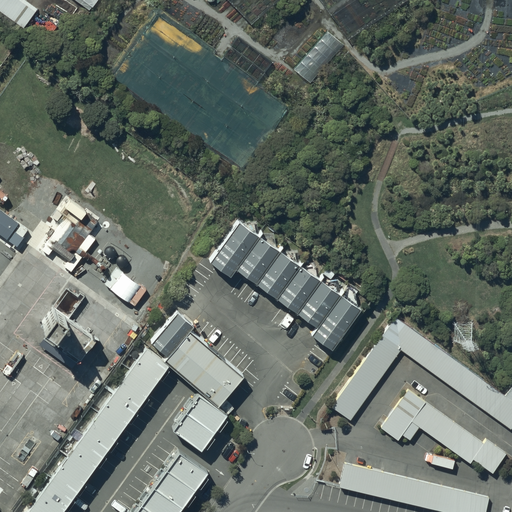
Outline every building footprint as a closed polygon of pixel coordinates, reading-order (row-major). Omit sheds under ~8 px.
[(36,5),(28,0),(0,0),(0,8),(23,25),(36,5)] [(154,9),(109,71),(245,167),(288,105),(254,81),(270,59),(237,36),(222,57),(154,9)] [(362,303),(237,218),(203,267),(227,282),(233,273),(316,329),(310,337),(330,350),(362,303)] [(77,295),(66,287),(41,323),(50,329),(44,337),(77,361),(95,337),(68,317),(84,295),(80,292),(77,295)] [(242,372),(189,326),(193,322),(178,309),(152,339),(166,351),(163,355),(217,401),(242,372)] [(394,319),(331,407),(350,421),(398,352),(510,432),(511,429),(511,388),(505,398),(394,319)] [(139,345),(15,511),(54,511),(164,363),(139,345)] [(227,408),(197,388),(172,426),(201,446),(227,408)] [(407,391),(379,429),(395,441),(400,434),(409,441),(419,428),(469,464),(475,456),(492,469),(503,454),(483,439),(480,444),(407,391)] [(171,511),(205,465),(177,445),(128,511),(171,511)] [(343,466),(338,489),(437,511),(484,511),(487,499),(343,466)]
